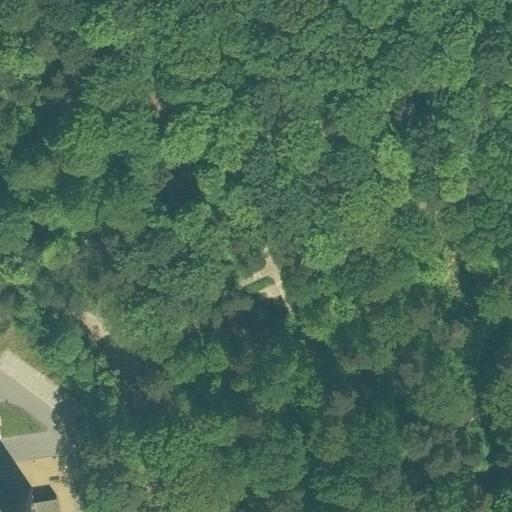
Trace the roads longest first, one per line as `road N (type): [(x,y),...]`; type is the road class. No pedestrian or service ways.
road 1 (track): [(122,355),(511,191)]
road 2 (track): [(122,355),(108,323),(91,0)]
road 3 (track): [(370,511),(277,453),(132,385)]
road 4 (track): [(166,511),(122,355)]
